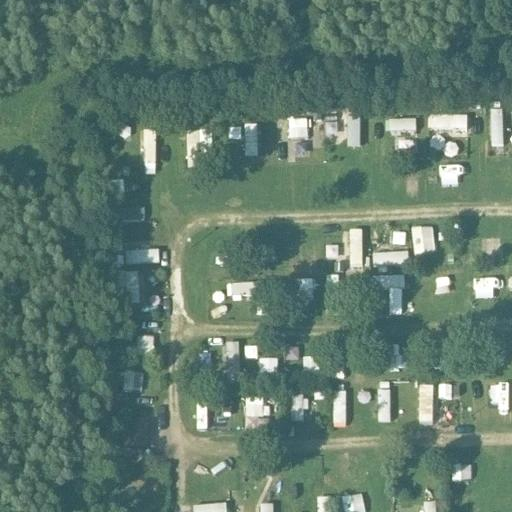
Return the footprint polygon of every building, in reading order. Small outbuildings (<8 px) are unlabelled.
[(490,113),(491,151),(508,150),(506,113),(490,113)] [(363,145),(363,115),(350,115),(350,145),(363,145)] [(321,131),(320,118),(287,119),(287,132),(321,131)] [(433,131),(469,132),(470,119),(433,118),(433,131)] [(259,126),(247,126),(248,155),(260,155),(259,126)] [(159,165),(160,129),(145,129),(143,164),(159,165)] [(187,132),(188,169),(203,169),(203,132),(187,132)] [(138,192),(112,191),(112,220),(137,220),(138,192)] [(412,258),(435,258),(435,231),(412,231),(412,258)] [(500,262),(501,231),(487,231),(486,262),(500,262)] [(259,270),(274,269),(273,237),(258,238),(259,270)] [(145,264),(145,245),(118,245),(118,265),(145,264)] [(116,272),(115,305),(141,305),(142,273),(116,272)] [(425,310),(446,309),(446,287),(424,287),(425,310)] [(409,385),(386,386),(387,407),(410,406),(409,385)] [(350,386),(336,386),(337,419),(351,419),(350,386)] [(123,425),(122,449),(149,450),(149,425),(123,425)] [(459,482),(482,482),(483,459),(460,458),(459,482)]
